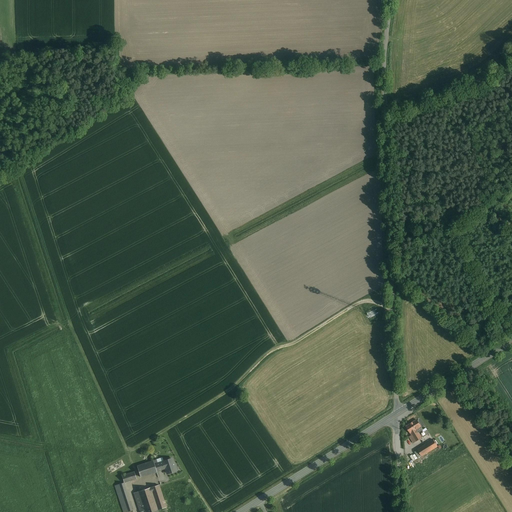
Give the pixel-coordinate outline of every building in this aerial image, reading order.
[(416,419),(406,425),(410,433),(412,436),(419,432),(422,430),(416,419)] [(412,436),(410,433),(407,434),(413,443),(422,437),(419,432),(412,436)] [(433,439),(417,449),(421,456),(437,446),(433,439)] [(159,463),(161,470),(163,469),(163,468),(165,468),(167,474),(175,471),(173,467),(176,466),(174,462),(173,463),(172,459),(163,461),(163,462),(159,463)] [(153,461),(138,466),(141,477),(157,472),(156,471),(154,465),(153,461)] [(122,475),(125,482),(137,478),(134,470),(122,475)] [(116,485),(125,482),(122,475),(114,477),(116,485)] [(114,486),(123,511),(125,511),(134,509),(125,482),(116,485),(114,486)] [(158,506),(159,510),(167,507),(160,484),(134,493),(140,511),(141,511),(158,506)]
